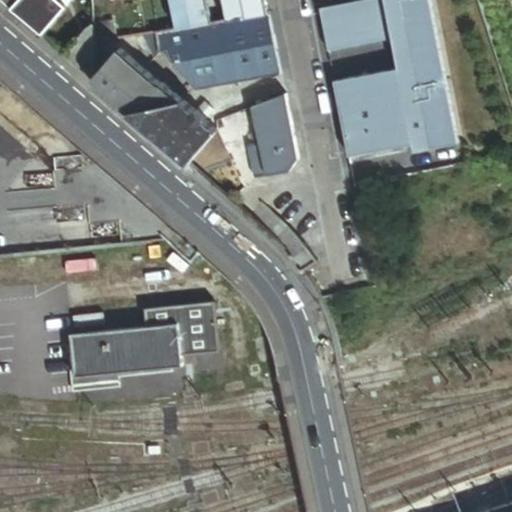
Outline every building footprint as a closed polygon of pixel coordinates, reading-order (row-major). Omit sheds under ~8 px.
[(67,8),(57,0),(2,0),(44,36),(67,8)] [(211,22),(207,0),(173,0),(177,28),(211,22)] [(270,12),(267,0),(225,0),(229,19),(270,12)] [(393,40),(385,0),(370,0),(322,9),(330,52),(393,40)] [(460,143),(432,0),(385,0),(393,40),(399,69),(336,81),(351,157),(415,144),(416,152),(460,143)] [(283,74),(270,12),(229,19),(211,22),(177,28),(160,30),(163,51),(170,50),(174,61),(188,81),(196,92),(283,74)] [(117,38),(115,22),(95,26),(96,41),(117,38)] [(99,78),(96,41),(95,26),(90,29),(68,57),(99,84),(99,78)] [(160,30),(148,33),(151,54),(155,53),(163,51),(160,30)] [(180,87),(188,81),(174,61),(170,50),(163,51),(155,53),(180,87)] [(223,134),(211,124),(213,122),(202,114),(201,116),(169,89),(166,93),(119,54),(99,78),(99,84),(194,166),(223,134)] [(300,160),(287,94),(255,109),(259,133),(254,134),(258,156),(267,154),(271,175),(292,171),(300,160)] [(209,106),(202,114),(213,122),(219,115),(209,106)] [(258,156),(261,177),(271,175),(267,154),(258,156)] [(153,329),(77,337),(82,388),(120,384),(119,374),(189,366),(188,356),(226,351),(221,303),(151,311),(153,329)]
